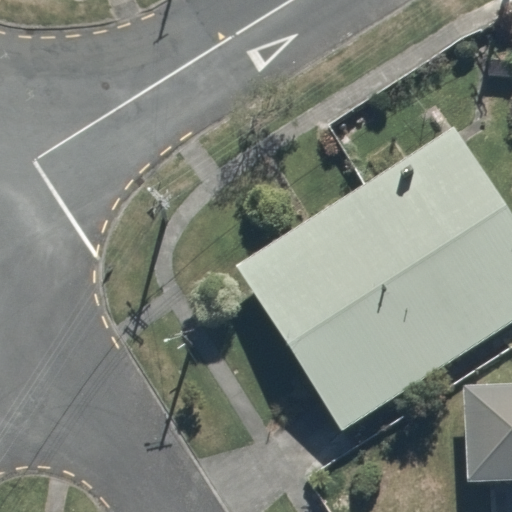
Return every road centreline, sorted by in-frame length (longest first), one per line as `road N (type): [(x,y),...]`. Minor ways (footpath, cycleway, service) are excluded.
road 1 (residential): [(0,181),(295,0)]
road 2 (residential): [(68,370),(168,511)]
road 3 (residential): [(0,238),(68,370)]
